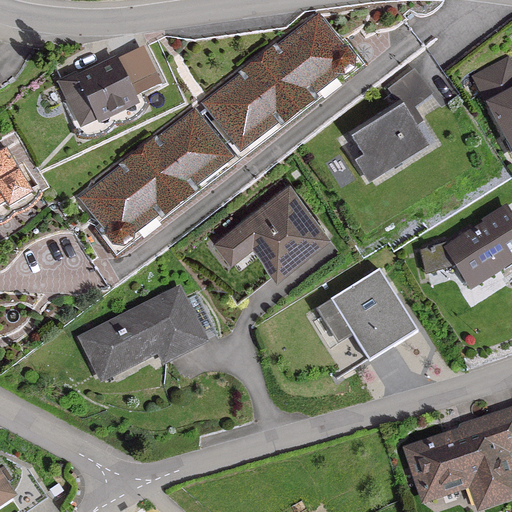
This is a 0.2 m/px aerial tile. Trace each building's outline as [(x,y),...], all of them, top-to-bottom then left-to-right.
[(322,25),(206,113),(241,159),(357,70),(322,25)] [(77,81),(75,75),(58,83),(80,127),(134,102),(132,98),(158,86),(152,75),(127,87),(116,63),(77,81)] [(511,78),(505,65),(477,80),(511,145),(511,78)] [(405,113),(429,94),(412,73),(388,91),(398,104),(348,135),(361,156),(368,151),(382,173),(425,146),(405,113)] [(206,113),(89,202),(125,248),(241,159),(206,113)] [(0,212),(30,195),(4,149),(0,151),(0,212)] [(286,189),(239,226),(275,272),(322,235),(286,189)] [(496,268),(497,270),(511,260),(511,220),(507,213),(447,251),(443,246),(420,253),(426,273),(453,265),(467,286),(496,268)] [(366,362),(417,331),(382,272),(331,303),(366,362)] [(158,350),(164,362),(201,343),(175,292),(80,340),(91,362),(110,353),(119,370),(158,350)] [(511,451),(511,417),(409,453),(424,497),(480,478),(488,502),(511,493),(511,487),(501,455),(511,451)]
